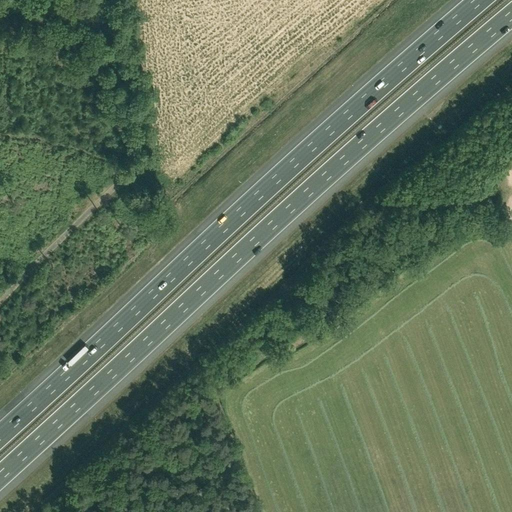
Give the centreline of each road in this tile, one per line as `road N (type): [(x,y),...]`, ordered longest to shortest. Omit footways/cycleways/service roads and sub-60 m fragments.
road 1 (motorway): [(0,477),(511,16)]
road 2 (motorway): [(481,0),(0,435)]
road 3 (track): [(0,303),(153,155)]
